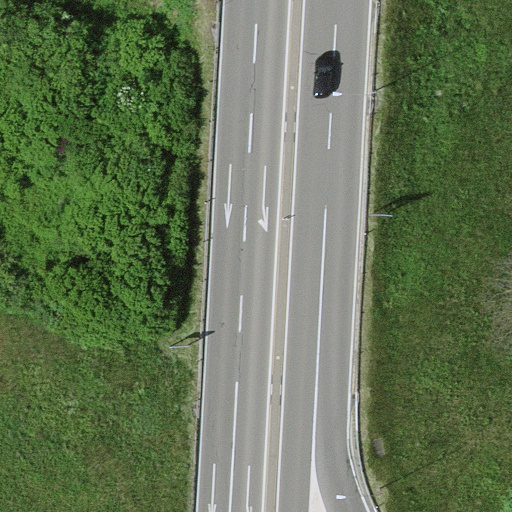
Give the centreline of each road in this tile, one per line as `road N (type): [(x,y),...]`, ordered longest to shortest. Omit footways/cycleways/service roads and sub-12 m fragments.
road 1 (trunk): [(255,0),(227,511)]
road 2 (trunk): [(313,415),(336,0)]
